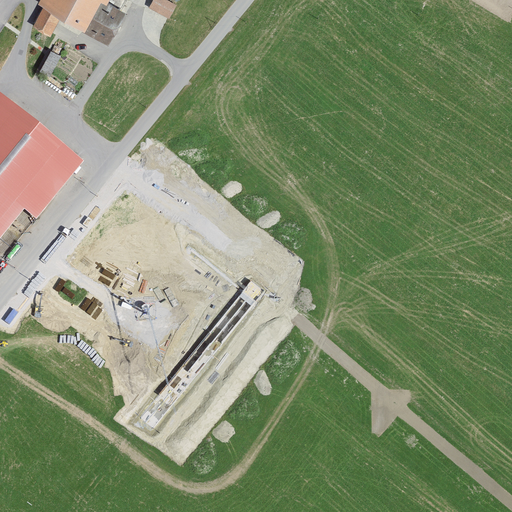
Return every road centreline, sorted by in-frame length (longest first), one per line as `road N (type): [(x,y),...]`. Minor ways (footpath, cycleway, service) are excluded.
road 1 (tertiary): [(0,303),(246,0)]
road 2 (unknown): [(114,161),(69,121),(104,63),(91,43),(72,35)]
